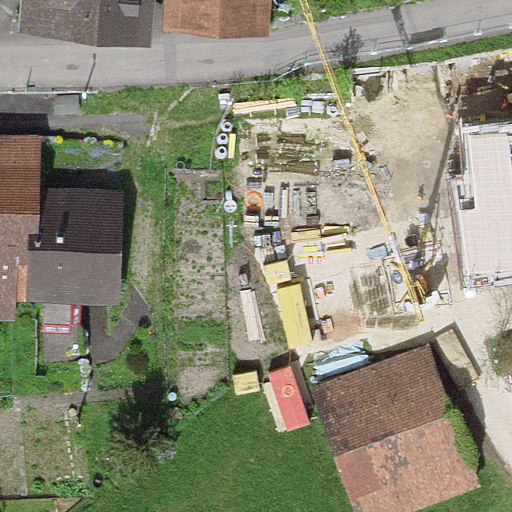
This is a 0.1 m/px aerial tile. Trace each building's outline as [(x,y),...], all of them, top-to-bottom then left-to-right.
[(169,0),(167,29),(260,34),(262,0),(24,0),(23,24),(142,40),(144,0),(169,0)] [(511,84),(511,49),(439,64),(343,73),(345,102),(444,100),(444,97),(511,84)] [(240,219),(365,213),(362,124),(237,129),(240,219)] [(511,131),(478,135),(484,210),(462,212),(470,274),(511,268),(511,131)] [(13,260),(16,261),(19,156),(0,155),(0,313),(8,314),(9,296),(13,260)] [(35,157),(19,156),(16,261),(13,260),(9,296),(41,298),(39,334),(66,335),(75,327),(76,300),(112,301),(116,198),(33,195),(35,157)] [(511,346),(500,350),(505,374),(511,372),(511,346)] [(311,392),(353,511),(393,511),(470,483),(423,351),(311,392)]
